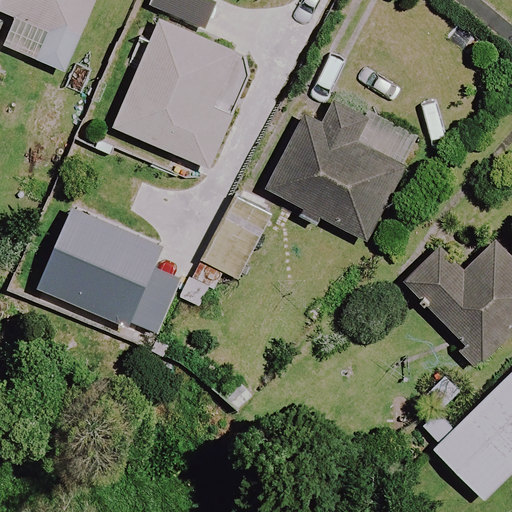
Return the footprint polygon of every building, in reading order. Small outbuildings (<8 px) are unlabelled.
[(1,46),(60,72),(91,0),(0,0),(0,14),(13,20),(1,46)] [(233,52),(156,21),(113,131),(207,168),(228,117),(210,110),(233,52)] [(64,93),(39,84),(25,127),(50,136),(64,93)] [(415,135),(329,93),(314,124),(296,115),(259,191),(363,242),(415,135)] [(52,144),(15,133),(7,160),(44,171),(52,144)] [(198,262),(184,292),(209,304),(223,274),(236,280),(267,215),(230,197),(227,203),(198,262)] [(376,282),(404,309),(410,302),(454,343),(447,350),(470,372),(511,328),(511,261),(488,239),(459,269),(422,233),(376,282)] [(511,369),(452,428),(442,419),(420,440),(430,450),(480,501),(511,469),(511,369)]
